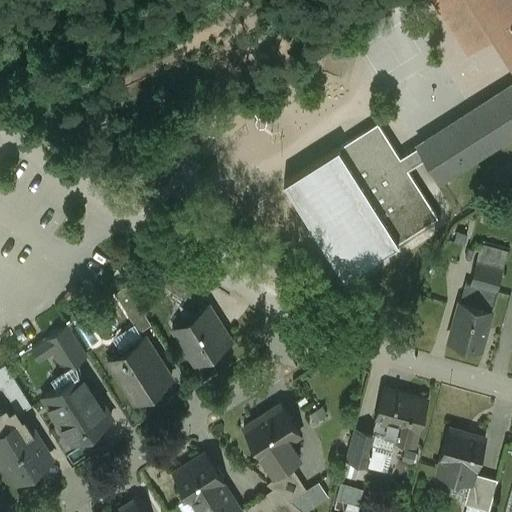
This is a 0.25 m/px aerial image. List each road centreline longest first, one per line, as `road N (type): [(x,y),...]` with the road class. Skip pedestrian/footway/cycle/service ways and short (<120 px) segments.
road 1 (residential): [(314,336),(1,126)]
road 2 (residential): [(314,336),(47,511)]
road 3 (residential): [(511,391),(314,336)]
